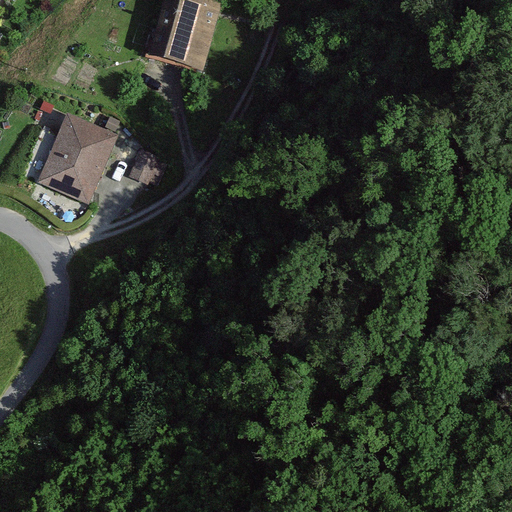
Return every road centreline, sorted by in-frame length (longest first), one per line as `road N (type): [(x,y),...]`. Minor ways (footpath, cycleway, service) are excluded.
road 1 (unclassified): [(0,407),(39,357),(52,300),(40,255),(0,221)]
road 2 (track): [(278,0),(247,83),(184,177)]
